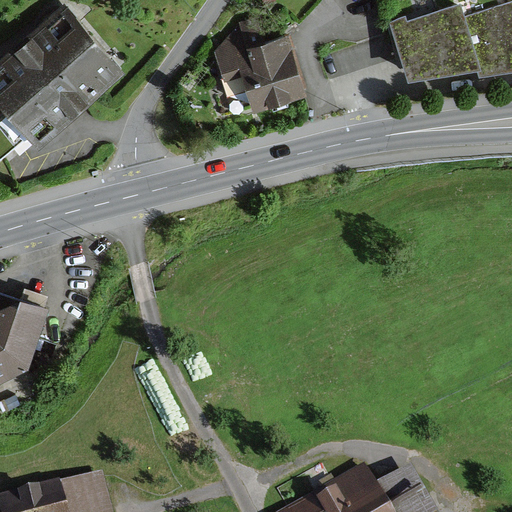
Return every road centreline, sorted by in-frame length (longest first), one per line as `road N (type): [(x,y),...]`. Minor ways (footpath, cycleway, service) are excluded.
road 1 (secondary): [(511,123),(336,145),(142,193)]
road 2 (residential): [(224,0),(149,100),(136,137),(142,193)]
road 3 (secondary): [(142,193),(0,232)]
